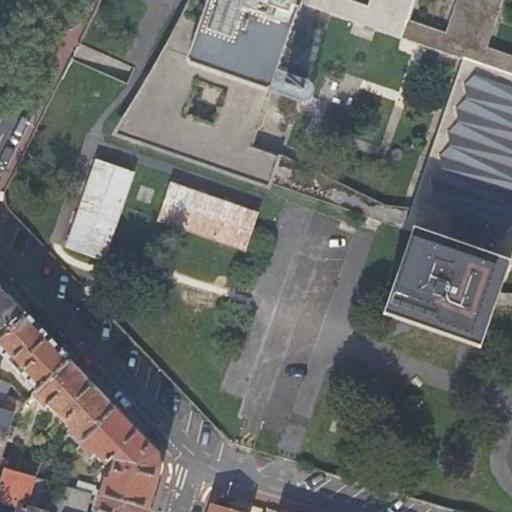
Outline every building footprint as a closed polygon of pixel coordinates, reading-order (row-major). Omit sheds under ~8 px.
[(164,76),(159,84),(153,95),(149,101),(138,118),(128,132),(264,177),(267,169),(269,170),(274,153),(252,146),(300,1),(462,56),(411,207),(406,224),(414,226),(511,259),(511,258),(511,0),(200,0),(198,7),(196,13),(194,17),(190,25),(183,39),(179,48),(174,58),(164,76)] [(267,169),(264,177),(406,224),(411,207),(388,204),(274,153),(269,170),(267,169)] [(124,205),(135,172),(96,159),(66,248),(105,261),(124,205)] [(158,222),(247,251),(260,212),(172,182),(160,218),(158,222)] [(511,259),(414,226),(386,312),(483,345),(497,302),(502,286),(511,259)] [(511,287),(511,258),(511,259),(502,286),(511,287)] [(497,302),(511,303),(511,287),(502,286),(497,302)] [(0,340),(26,316),(0,288),(0,340)] [(47,339),(26,316),(0,340),(0,354),(37,393),(70,363),(47,339)] [(37,393),(15,413),(0,469),(4,470),(15,473),(33,408),(31,406),(36,401),(44,410),(48,406),(69,429),(65,432),(78,446),(115,410),(82,375),(70,363),(37,393)] [(0,468),(0,469),(15,413),(0,408),(0,468)] [(115,410),(78,446),(91,459),(95,456),(105,467),(110,462),(113,466),(109,480),(104,479),(100,492),(96,491),(96,489),(78,483),(76,490),(92,495),(99,497),(149,511),(160,470),(158,455),(147,444),(115,410)] [(31,511),(36,511),(45,482),(15,473),(4,470),(0,483),(0,503),(19,509),(25,510),(31,511)] [(76,490),(60,486),(57,498),(63,501),(62,507),(78,511),(86,511),(92,495),(76,490)] [(148,511),(149,511),(99,497),(94,511),(148,511)]
